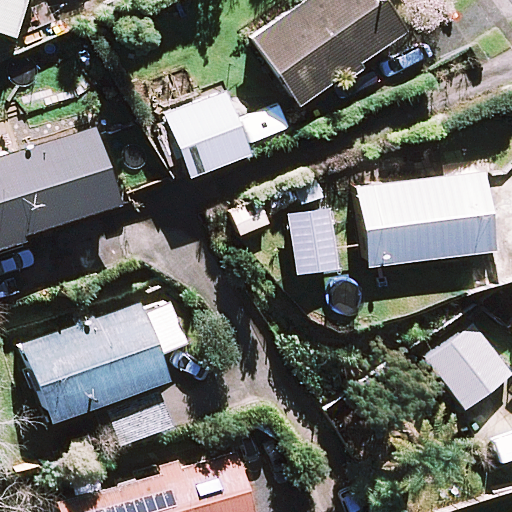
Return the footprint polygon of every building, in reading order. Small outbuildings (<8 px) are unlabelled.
[(0,0),(0,18),(4,20),(10,0),(0,0)] [(400,19),(386,0),(285,0),(245,28),(290,94),(400,19)] [(229,106),(221,85),(160,107),(181,166),(243,143),(229,106)] [(0,230),(13,227),(11,222),(110,193),(84,102),(0,126),(0,230)] [(477,163),(350,180),(351,191),(293,198),(301,259),(361,251),(362,258),(488,241),(477,163)] [(108,432),(167,412),(153,373),(161,371),(155,354),(136,299),(19,339),(43,409),(94,391),(108,432)] [(505,366),(473,320),(425,355),(457,400),(505,366)] [(251,511),(233,445),(51,493),(56,511),(251,511)]
